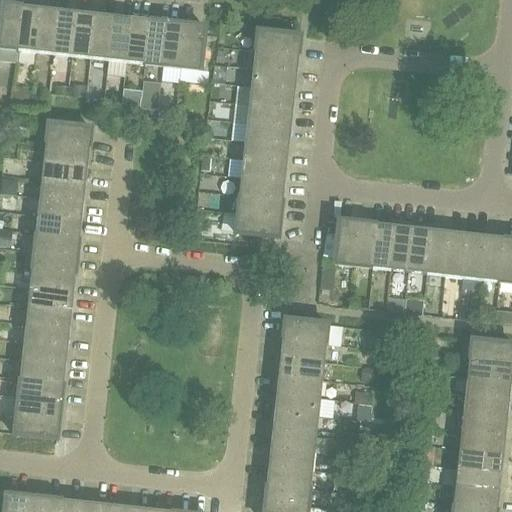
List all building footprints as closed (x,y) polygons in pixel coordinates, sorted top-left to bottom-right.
[(0,42),(0,50),(18,53),(23,8),(4,6),(0,42)] [(41,10),(23,8),(18,53),(36,55),(41,10)] [(36,55),(55,57),(59,12),(41,10),(36,55)] [(78,14),(59,12),(55,57),(73,59),(78,14)] [(73,59),(91,61),(96,16),(78,14),(73,59)] [(114,18),(96,16),(91,61),(109,63),(114,18)] [(127,65),(132,20),(114,18),(109,63),(127,65)] [(150,22),(132,20),(127,65),(145,67),(150,22)] [(145,67),(163,69),(168,24),(150,22),(145,67)] [(186,26),(168,24),(163,69),(182,71),(186,26)] [(182,71),(201,73),(206,28),(186,26),(182,71)] [(258,34),(256,53),(300,58),(302,39),(258,34)] [(225,53),(218,52),(216,64),(224,65),(225,53)] [(298,76),(300,58),(256,53),(254,71),(298,76)] [(227,68),(215,67),(213,85),(225,86),(227,68)] [(254,71),(252,89),(296,94),(298,76),(254,71)] [(87,87),(74,86),(72,98),(85,99),(87,87)] [(56,96),(68,98),(69,88),(57,87),(56,96)] [(296,94),(252,89),(250,107),(294,113),(296,94)] [(14,92),(12,110),(28,111),(30,93),(14,92)] [(123,108),(123,99),(123,96),(109,96),(109,106),(123,108)] [(32,97),(31,109),(43,110),(44,103),(39,97),(32,97)] [(140,100),(123,99),(123,108),(139,109),(140,100)] [(250,107),(248,126),(292,131),(294,113),(250,107)] [(248,126),(246,144),(290,149),(292,131),(248,126)] [(47,146),(91,151),(93,132),(49,127),(47,146)] [(246,144),(244,162),(288,167),(290,149),(246,144)] [(89,169),(91,151),(47,146),(45,164),(89,169)] [(242,180),(286,186),(288,167),(244,162),(242,180)] [(87,187),(89,169),(45,164),(43,182),(87,187)] [(242,180),(240,199),(284,204),(286,186),(242,180)] [(41,200),(85,205),(87,187),(43,182),(41,200)] [(240,199),(238,217),(282,222),(284,204),(240,199)] [(83,223),(85,205),(41,200),(39,218),(83,223)] [(236,236),(280,241),(282,222),(238,217),(236,236)] [(81,241),(83,223),(39,218),(37,236),(81,241)] [(335,267),(354,269),(359,224),(340,222),(340,225),(335,267)] [(354,269),(372,271),(377,226),(359,224),(354,269)] [(377,226),(372,271),(390,273),(395,228),(377,226)] [(390,273),(408,275),(413,230),(395,228),(390,273)] [(408,275),(427,277),(431,232),(413,230),(408,275)] [(431,232),(427,277),(445,279),(450,234),(431,232)] [(445,279),(463,281),(468,236),(450,234),(445,279)] [(35,254),(79,259),(81,241),(37,236),(35,254)] [(468,236),(463,281),(482,283),(487,238),(468,236)] [(482,283),(500,285),(505,240),(487,238),(482,283)] [(511,240),(505,240),(500,285),(511,286),(511,240)] [(77,277),(79,259),(35,254),(33,272),(77,277)] [(75,295),(77,277),(33,272),(31,291),(75,295)] [(73,314),(75,295),(31,291),(29,309),(73,314)] [(386,312),(398,313),(405,314),(406,300),(388,298),(386,312)] [(405,314),(422,316),(424,302),(406,300),(405,314)] [(462,307),(461,320),(479,322),(480,309),(462,307)] [(73,314),(29,309),(27,327),(71,332),(73,314)] [(329,328),(284,323),(282,342),(327,347),(329,328)] [(69,350),(71,332),(27,327),(25,345),(69,350)] [(282,342),(280,360),(325,365),(327,347),(282,342)] [(511,347),(471,343),(469,361),(511,366),(511,347)] [(67,368),(69,350),(25,345),(23,363),(67,368)] [(278,378),(323,383),(325,365),(280,360),(278,378)] [(511,384),(511,366),(469,361),(467,380),(511,384)] [(21,381),(65,386),(67,368),(23,363),(21,381)] [(362,369),(361,382),(374,383),(376,370),(362,369)] [(278,378),(276,396),(321,401),(323,383),(278,378)] [(511,384),(467,380),(465,398),(510,403),(511,385),(511,384)] [(63,404),(65,386),(21,381),(19,399),(63,404)] [(356,393),(354,406),(370,407),(371,394),(356,393)] [(276,396),(274,414),(319,419),(321,401),(276,396)] [(508,421),(510,403),(465,398),(463,416),(508,421)] [(17,417),(61,422),(63,404),(19,399),(17,417)] [(319,419),(274,414),(272,432),(317,437),(319,419)] [(463,416),(461,434),(506,439),(508,421),(463,416)] [(59,441),(61,422),(17,417),(15,436),(59,441)] [(359,442),(369,443),(370,424),(360,423),(359,442)] [(272,432),(270,450),(315,455),(317,437),(272,432)] [(459,453),(504,458),(506,439),(461,434),(459,453)] [(360,443),(359,452),(361,452),(368,453),(369,444),(360,443)] [(420,447),(418,466),(433,468),(435,449),(420,447)] [(313,473),(315,455),(270,450),(268,469),(313,473)] [(459,453),(457,471),(502,476),(504,458),(459,453)] [(348,459),(347,473),(364,475),(366,461),(348,459)] [(268,469),(266,487),(311,492),(313,473),(268,469)] [(457,471),(455,489),(500,494),(502,476),(457,471)] [(266,487),(264,505),(309,510),(311,492),(266,487)] [(455,489),(453,507),(495,511),(498,511),(500,494),(455,489)] [(5,511),(25,511),(27,498),(8,496),(5,511)] [(43,511),(45,500),(27,498),(25,511),(43,511)] [(62,511),(63,502),(45,500),(43,511),(62,511)] [(63,502),(62,511),(80,511),(81,504),(63,502)]
